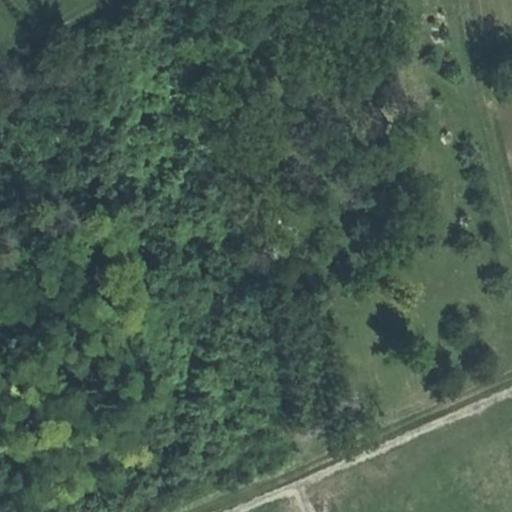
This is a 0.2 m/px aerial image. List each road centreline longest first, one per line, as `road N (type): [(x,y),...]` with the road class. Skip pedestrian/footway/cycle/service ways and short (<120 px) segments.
road 1 (track): [(511,381),(193,511)]
road 2 (track): [(511,213),(461,0)]
road 3 (track): [(105,0),(0,66)]
